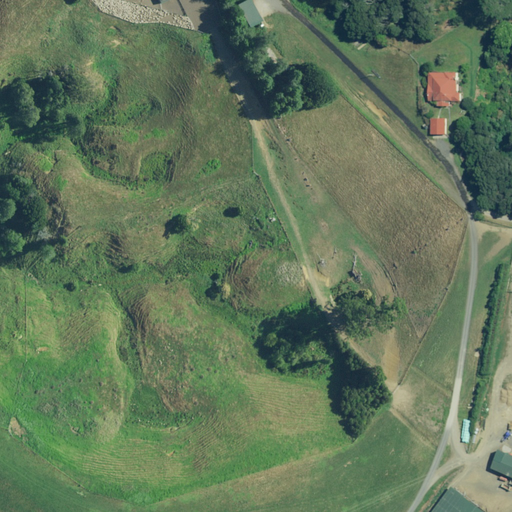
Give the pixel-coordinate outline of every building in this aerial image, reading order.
[(258,23),(245,0),(237,5),(249,27),(258,23)] [(459,93),(460,73),(431,73),(431,101),(441,101),(440,106),(452,106),(452,101),(463,101),(464,93),(459,93)] [(448,119),(434,118),(434,134),(448,134),(448,119)] [(511,448),(505,445),(494,468),(511,476),(511,448)] [(497,511),(455,480),(431,511),(497,511)]
